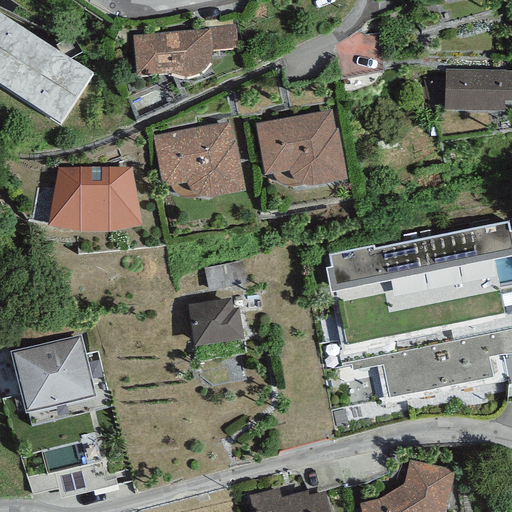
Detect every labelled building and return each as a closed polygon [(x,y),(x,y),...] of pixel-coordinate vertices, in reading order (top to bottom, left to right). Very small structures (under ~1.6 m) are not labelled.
[(0,15),(0,89),(60,128),(91,79),(0,15)] [(234,29),(133,39),(137,78),(173,75),(184,78),(199,74),(207,65),(209,53),(236,51),(234,29)] [(511,105),(511,73),(446,72),(445,78),(422,78),(428,104),(444,104),(444,117),(504,117),(504,106),(511,105)] [(331,113),(255,127),(264,180),(274,179),(277,182),(281,185),(288,188),(293,189),(299,188),(305,190),(309,191),(314,191),(347,184),(338,132),(335,133),(331,113)] [(228,124),(153,139),(163,189),(167,190),(171,190),(174,194),(178,197),(185,200),(190,201),(197,200),(202,202),(207,203),(211,203),(245,196),(235,144),(232,145),(228,124)] [(132,170),(57,169),(46,231),(81,238),(110,237),(141,231),(132,170)] [(374,250),(329,259),(332,271),(325,273),(349,408),(382,401),(384,406),(509,382),(510,388),(511,387),(511,235),(509,235),(507,227),(373,253),(374,250)] [(231,303),(187,310),(195,352),(244,344),(238,312),(233,313),(231,303)] [(80,338),(9,357),(26,419),(96,401),(80,338)] [(446,511),(455,474),(409,464),(404,486),(377,502),(359,506),(360,511),(446,511)] [(279,490),(249,498),(252,511),(328,511),(324,494),(309,498),(308,493),(281,500),(279,490)]
